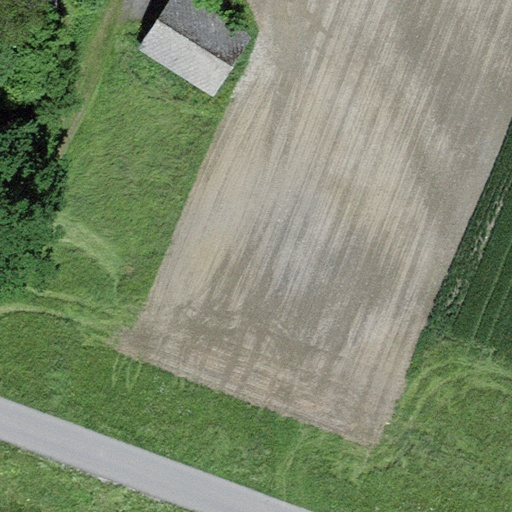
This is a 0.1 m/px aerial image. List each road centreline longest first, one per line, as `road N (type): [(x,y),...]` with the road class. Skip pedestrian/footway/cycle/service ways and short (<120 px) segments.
road 1 (track): [(0,253),(64,127),(111,0)]
road 2 (track): [(242,511),(0,422)]
